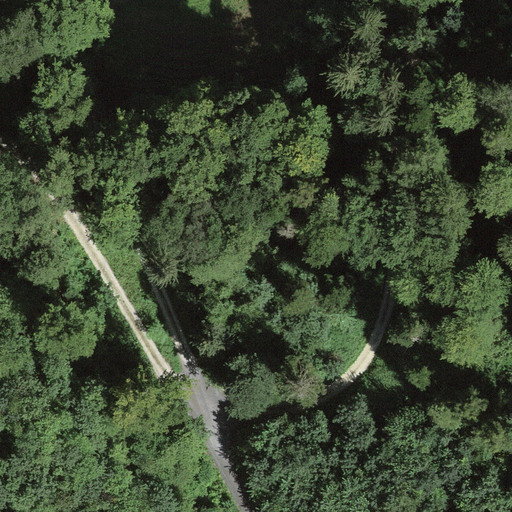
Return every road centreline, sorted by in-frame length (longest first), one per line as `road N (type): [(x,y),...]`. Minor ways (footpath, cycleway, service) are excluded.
road 1 (track): [(426,0),(402,93),(392,258),(375,344),(332,390),(208,420)]
road 2 (track): [(29,0),(126,200),(208,420)]
road 3 (track): [(203,400),(166,372),(72,204),(0,139)]
